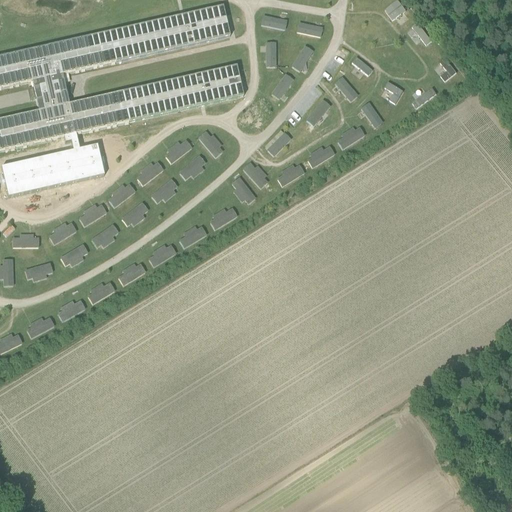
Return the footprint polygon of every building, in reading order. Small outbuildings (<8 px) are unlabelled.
[(393,22),(406,12),(397,2),(384,12),(393,22)] [(68,107),(61,76),(229,38),(222,9),(0,59),(0,90),(32,83),(39,113),(0,122),(0,153),(243,98),(236,68),(68,107)] [(261,12),(257,28),(288,35),(292,18),(261,12)] [(296,19),(293,36),(324,42),(327,26),(296,19)] [(416,19),(403,30),(424,56),(437,45),(416,19)] [(261,73),(277,73),(277,40),(260,41),(261,73)] [(288,71),(302,80),(319,53),(305,44),(288,71)] [(353,56),(344,68),(366,86),(376,74),(353,56)] [(445,84),(457,74),(445,60),(440,64),(447,73),(441,78),(445,84)] [(268,98),(281,108),(300,82),(286,72),(268,98)] [(328,87),(349,112),(362,102),(341,77),(328,87)] [(404,103),(414,116),(442,96),(432,82),(404,103)] [(395,106),(403,93),(388,84),(384,90),(394,95),(389,103),(395,106)] [(315,135),(336,109),(323,98),(302,124),(315,135)] [(354,109),(374,137),(389,126),(369,98),(354,109)] [(332,142),(341,156),(369,138),(360,124),(332,142)] [(194,140),(215,165),(228,154),(206,129),(194,140)] [(274,164),(296,141),(284,129),(261,152),(274,164)] [(160,157),(170,171),(196,151),(186,137),(160,157)] [(301,160),(310,174),(339,157),(330,142),(301,160)] [(55,163),(58,169),(79,161),(76,154),(55,163)] [(200,154),(174,176),(185,188),(211,167),(200,154)] [(88,155),(88,161),(110,163),(111,156),(88,155)] [(131,179),(141,193),(167,172),(157,159),(131,179)] [(251,160),(238,171),(261,196),(273,184),(251,160)] [(271,179),(280,193),(308,175),(299,161),(271,179)] [(24,173),(27,180),(50,173),(47,165),(24,173)] [(0,171),(0,180),(17,181),(17,172),(0,171)] [(70,182),(74,189),(94,178),(90,171),(70,182)] [(238,174),(225,185),(246,211),(259,200),(238,174)] [(172,177),(146,199),(157,212),(183,190),(172,177)] [(103,201),(113,215),(139,195),(129,181),(103,201)] [(43,197),(46,204),(66,194),(62,187),(43,197)] [(11,189),(7,197),(30,210),(34,203),(11,189)] [(127,235),(153,214),(143,201),(117,221),(127,235)] [(82,233),(111,216),(102,202),(74,219),(82,233)] [(204,222),(212,236),(241,219),(232,204),(204,222)] [(43,237),(52,252),(81,235),(72,220),(43,237)] [(113,223),(86,242),(96,256),(123,236),(113,223)] [(173,241),(182,255),(211,238),(202,223),(173,241)] [(9,235),(9,252),(42,252),(42,235),(9,235)] [(143,260),(152,274),(180,256),(171,242),(143,260)] [(84,243),(56,260),(64,275),(93,258),(84,243)] [(0,292),(16,292),(15,259),(0,258),(0,292)] [(112,278),(121,293),(150,275),(141,261),(112,278)] [(52,262),(20,271),(25,287),(57,278),(52,262)] [(82,297),(91,311),(119,293),(110,279),(82,297)] [(52,314),(60,329),(89,312),(80,297),(52,314)] [(21,330),(29,345),(59,329),(51,314),(21,330)] [(19,331),(0,340),(0,359),(26,347),(19,331)]
